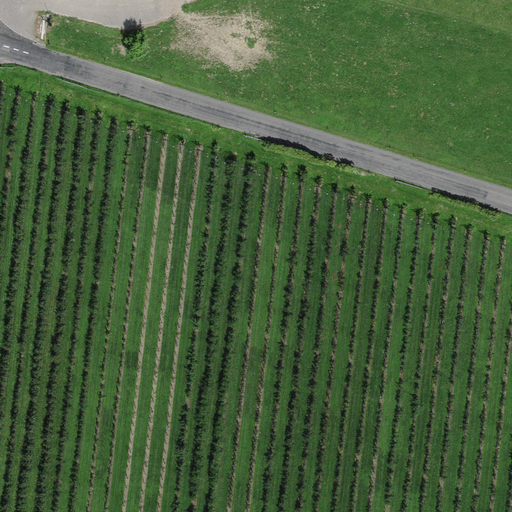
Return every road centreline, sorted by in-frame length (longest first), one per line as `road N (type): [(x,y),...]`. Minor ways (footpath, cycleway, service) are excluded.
road 1 (unclassified): [(0,45),(511,200)]
road 2 (track): [(163,0),(20,0)]
